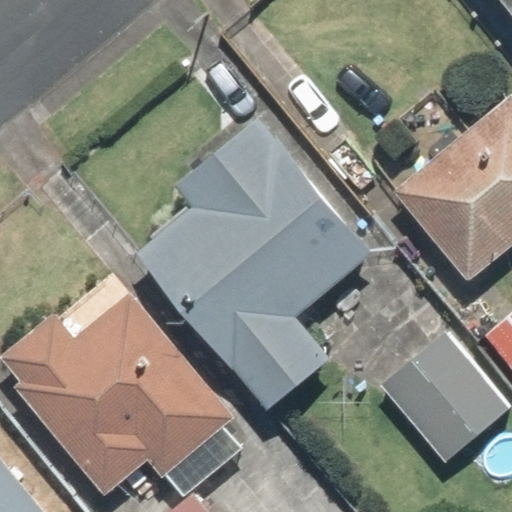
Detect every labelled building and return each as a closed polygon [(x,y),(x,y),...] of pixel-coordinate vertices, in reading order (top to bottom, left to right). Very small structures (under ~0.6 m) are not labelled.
[(511,0),(494,0),(511,20),(511,0)] [(511,89),(388,191),(466,286),(511,247),(511,89)] [(165,186),(186,209),(128,260),(267,415),(333,355),(299,317),(374,250),(250,110),(165,186)] [(0,356),(18,378),(9,386),(115,511),(135,511),(170,482),(183,496),(240,448),(228,434),(241,423),(108,265),(0,355),(0,356)] [(511,306),(480,333),(511,371),(511,306)] [(441,327),(375,383),(445,466),(511,410),(441,327)] [(0,511),(47,511),(6,464),(37,439),(0,395),(0,511)] [(212,511),(195,490),(168,511),(212,511)]
